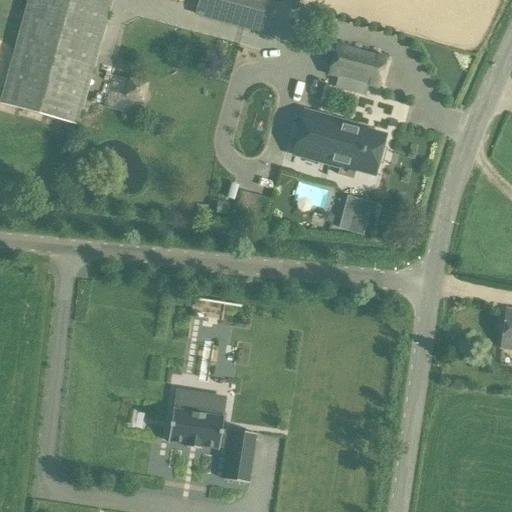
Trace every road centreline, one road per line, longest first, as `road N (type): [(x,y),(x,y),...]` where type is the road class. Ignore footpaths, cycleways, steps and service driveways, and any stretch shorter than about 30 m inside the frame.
road 1 (unclassified): [(428,286),(0,241)]
road 2 (unclassified): [(428,286),(460,170),(511,49)]
road 3 (unclassified): [(395,511),(428,286)]
